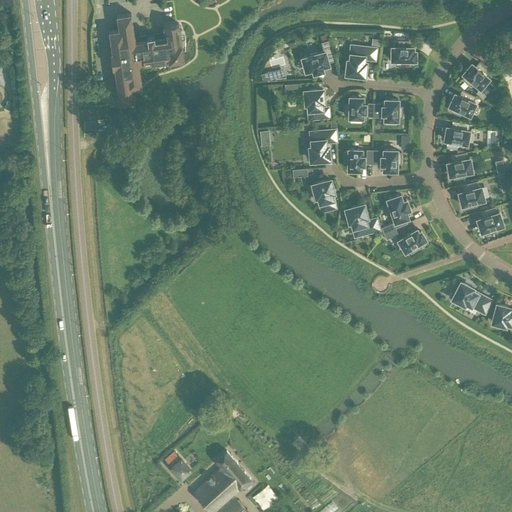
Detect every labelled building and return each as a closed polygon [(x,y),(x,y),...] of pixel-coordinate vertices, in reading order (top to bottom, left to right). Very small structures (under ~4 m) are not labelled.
[(114,66),(117,80),(120,102),(134,100),(132,86),(141,84),(138,62),(144,62),(184,56),(179,22),(163,24),(165,33),(135,37),(131,12),(117,14),(119,28),(109,29),(112,51),(111,51),(113,66),(114,66)] [(328,39),(321,41),(323,50),(318,52),(318,51),(308,54),(301,56),(305,70),(312,68),(313,72),(322,69),(321,65),(328,63),(328,61),(334,59),(328,39)] [(395,64),(405,64),(405,59),(415,59),(415,49),(413,49),(413,46),(408,46),(408,39),(393,39),(393,46),(391,46),(391,59),(395,59),(395,64)] [(375,58),(376,47),(351,44),(349,59),(347,59),(347,61),(346,70),(346,72),(348,72),(362,74),(364,74),(364,72),(365,63),(365,61),(364,61),(365,57),(375,58)] [(462,78),(465,80),(471,85),(474,82),(480,87),(488,77),(487,75),(491,70),(479,60),(475,65),(471,62),(468,66),(462,72),(465,74),(462,78)] [(274,69),(261,73),(262,78),(268,78),(268,80),(276,79),(275,77),(274,69)] [(300,82),(285,83),(285,90),(300,90),(300,82)] [(323,101),(323,99),(323,89),(322,89),(322,88),(320,88),(306,89),(304,89),(304,91),(305,101),(305,102),(307,102),(309,117),(329,116),(328,106),(322,107),(322,101),(323,101)] [(462,110),(469,114),(475,102),(473,101),(475,95),(461,88),(459,94),(455,92),(453,97),(452,97),(449,104),(452,105),(449,110),(460,115),(462,110)] [(349,96),(349,102),(344,102),(344,113),(349,114),(349,116),(362,116),(362,110),(365,110),(365,102),(362,102),(362,96),(349,96)] [(384,98),(384,104),(382,104),(382,112),(384,112),(384,118),(397,119),(397,116),(402,116),(402,105),(397,105),(398,98),(384,98)] [(104,120),(98,121),(99,132),(114,127),(112,123),(105,124),(104,120)] [(446,144),(458,146),(458,141),(466,142),(469,129),(466,129),(468,123),(452,120),(451,126),(447,125),(446,130),(445,130),(444,138),(447,139),(446,144)] [(335,128),(331,129),(310,130),(311,146),(309,146),(310,148),(309,148),(310,157),(310,159),(313,159),(326,158),(328,157),(328,156),(328,146),(327,146),(327,144),(326,144),(326,141),(336,140),(335,128)] [(500,146),(497,130),(488,131),(488,148),(500,146)] [(361,148),(348,148),(348,150),(343,150),(343,162),(348,162),(348,168),(361,169),(361,162),(363,163),(364,154),(361,154),(361,148)] [(383,163),(383,169),(396,169),(396,162),(401,162),(401,151),(396,151),(396,149),(383,148),(383,154),(381,154),(381,163),(383,163)] [(452,173),(453,178),(465,176),(464,171),(472,170),(469,157),(467,157),(466,151),(457,153),(450,154),(452,160),(447,161),(448,166),(449,174),(452,173)] [(496,167),(497,173),(504,172),(502,159),(500,159),(501,166),(496,167)] [(292,168),(293,175),(307,174),(307,167),(292,168)] [(314,182),(312,183),(313,185),(315,194),(316,196),(317,195),(321,210),(335,206),(331,192),(333,191),(333,189),(330,180),(330,178),(328,179),(327,179),(314,182)] [(461,184),(463,190),(459,191),(460,196),(462,204),(465,203),(466,208),(477,205),(476,200),(484,198),(480,185),(478,186),(476,180),(461,184)] [(400,193),(387,198),(389,205),(388,205),(392,214),(394,221),(408,216),(405,209),(409,208),(406,199),(402,200),(400,193)] [(348,207),(346,208),(346,209),(346,210),(348,219),(349,219),(349,221),(351,220),(355,235),(379,228),(376,217),(366,220),(365,216),(366,216),(366,214),(364,205),(363,205),(363,203),(361,204),(361,203),(348,207)] [(480,210),(481,216),(477,218),(479,222),(478,223),(481,230),(484,229),(485,234),(496,231),(495,226),(502,224),(499,211),(496,212),(494,206),(480,210)] [(383,232),(395,227),(393,221),(381,226),(383,232)] [(397,233),(395,227),(383,232),(386,238),(397,233)] [(417,243),(425,238),(420,230),(418,231),(416,228),(410,231),(405,234),(398,239),(399,240),(403,249),(404,249),(405,250),(408,248),(410,252),(420,247),(417,243)] [(484,312),(491,298),(484,295),(471,289),(472,287),(471,286),(462,282),(461,281),(460,283),(459,283),(453,295),(452,297),(454,298),(462,302),(464,303),(465,301),(477,308),(484,312)] [(511,309),(509,308),(509,307),(508,306),(498,303),(498,304),(497,303),(496,305),(492,318),(492,321),(494,321),(503,324),(503,323),(505,324),(505,322),(511,324),(511,309)] [(212,511),(236,490),(227,480),(232,476),(227,471),(238,462),(227,449),(214,459),(220,466),(193,490),(212,511)] [(165,458),(182,479),(191,471),(174,450),(165,458)] [(238,487),(240,488),(251,478),(238,462),(227,471),(232,476),(227,480),(236,490),(238,487)] [(249,511),(247,509),(235,495),(215,511),(249,511)]
